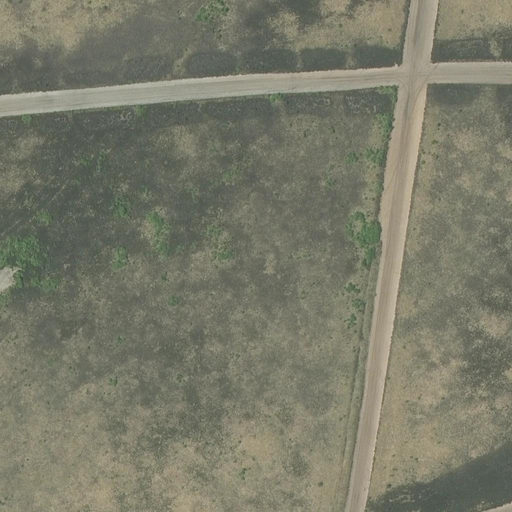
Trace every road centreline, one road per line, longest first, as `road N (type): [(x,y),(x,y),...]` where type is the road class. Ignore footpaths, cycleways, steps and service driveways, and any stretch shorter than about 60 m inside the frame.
road 1 (track): [(424,0),(355,511)]
road 2 (track): [(511,73),(0,105)]
